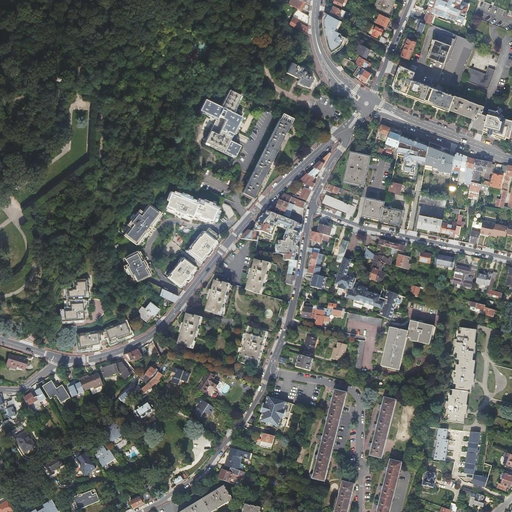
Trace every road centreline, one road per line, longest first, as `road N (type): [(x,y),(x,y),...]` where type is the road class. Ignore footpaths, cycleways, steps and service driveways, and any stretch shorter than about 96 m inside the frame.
road 1 (residential): [(58,358),(101,356),(149,337),(247,219),(345,131)]
road 2 (track): [(0,296),(39,263),(51,209),(96,157),(101,102),(92,85),(78,81)]
road 3 (track): [(26,206),(88,158),(91,104),(71,106),(68,148),(13,190)]
road 4 (track): [(0,99),(25,95),(51,71),(82,68),(146,16),(207,0)]
road 5 (residential): [(311,206),(363,227),(511,261)]
road 6 (residential): [(271,370),(352,392),(365,467),(358,511)]
road 7 (residential): [(271,370),(204,471),(136,511)]
road 8 (residential): [(311,206),(271,370)]
road 9 (tertiary): [(366,103),(511,159)]
road 10 (track): [(234,0),(242,23),(260,7),(267,11),(260,54),(281,90)]
road 11 (tertiary): [(366,103),(329,70),(317,47),(316,0)]
